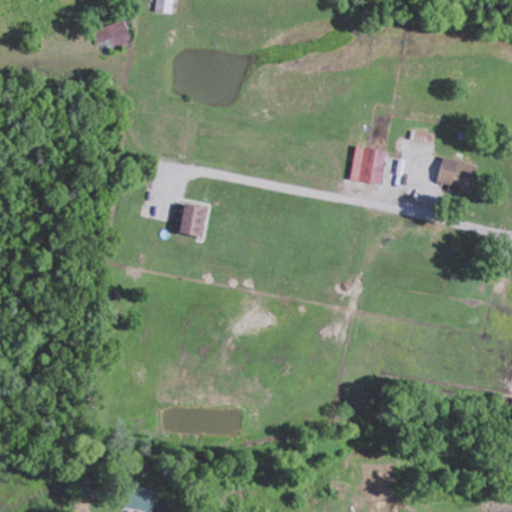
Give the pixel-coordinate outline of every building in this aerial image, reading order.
[(154,0),(154,12),(172,12),(172,0),(154,0)] [(123,15),(91,15),(91,42),(123,41),(123,15)] [(379,184),(384,150),(353,146),(349,180),(379,184)] [(447,189),(468,195),(477,166),(441,155),(433,180),(448,185),(447,189)] [(423,167),(392,159),(389,169),(421,178),(423,167)] [(201,237),(206,208),(179,203),(173,232),(201,237)]
